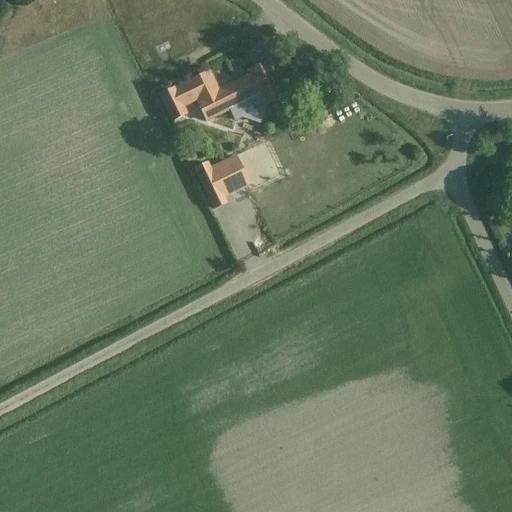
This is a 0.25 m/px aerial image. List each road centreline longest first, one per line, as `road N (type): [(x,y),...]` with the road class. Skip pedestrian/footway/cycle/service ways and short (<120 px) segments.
road 1 (unclassified): [(0,415),(456,169)]
road 2 (unclassified): [(473,111),(396,92),(256,0)]
road 3 (unclassified): [(511,307),(474,231),(456,169)]
